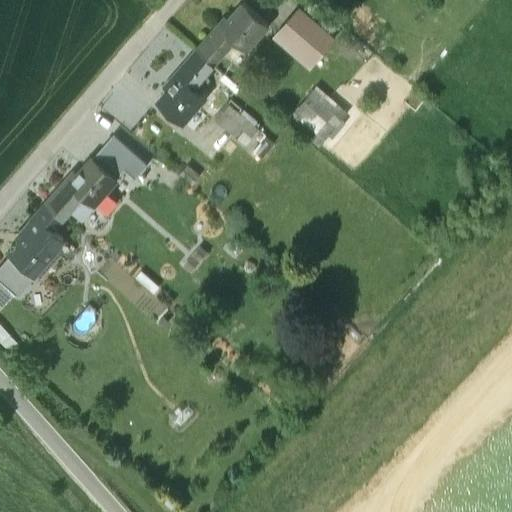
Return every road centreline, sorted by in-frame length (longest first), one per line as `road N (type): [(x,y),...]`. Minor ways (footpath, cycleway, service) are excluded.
road 1 (residential): [(0,206),(176,0)]
road 2 (unclassified): [(0,380),(117,511)]
